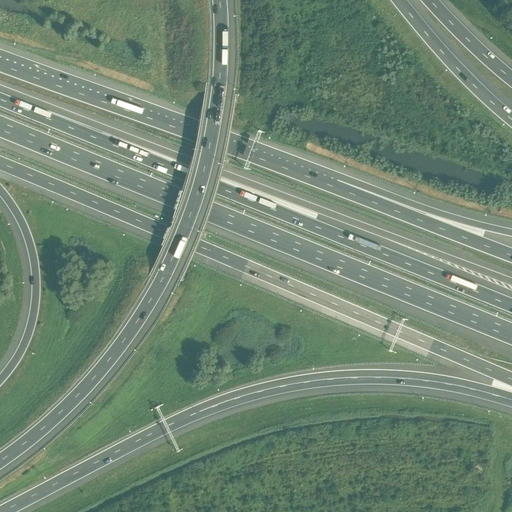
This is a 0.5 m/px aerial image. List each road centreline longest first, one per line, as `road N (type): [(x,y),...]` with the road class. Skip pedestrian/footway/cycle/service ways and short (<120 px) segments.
road 1 (motorway): [(0,163),(511,379)]
road 2 (motorway): [(0,126),(511,333)]
road 3 (motorway): [(511,302),(0,96)]
road 4 (motorway): [(2,511),(198,412),(287,385),(392,377),(511,400)]
road 5 (motorway): [(0,460),(108,359),(176,251),(215,116),(219,0)]
road 6 (motorway): [(301,173),(0,63)]
road 7 (motorway): [(511,255),(301,173)]
road 8 (motorway): [(511,232),(301,173)]
road 9 (motorway): [(0,191),(26,234),(35,279),(27,336),(0,379)]
road 10 (motorway): [(511,118),(398,0)]
